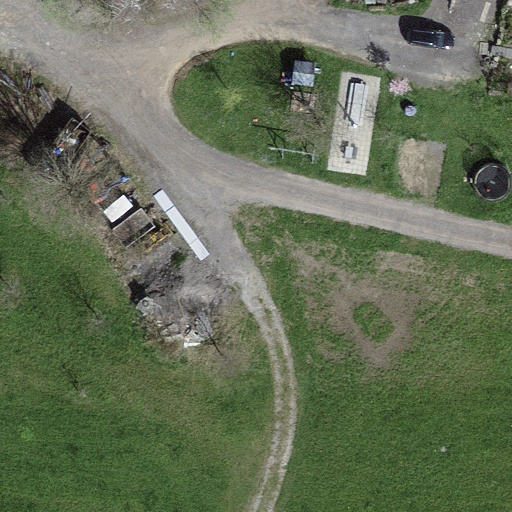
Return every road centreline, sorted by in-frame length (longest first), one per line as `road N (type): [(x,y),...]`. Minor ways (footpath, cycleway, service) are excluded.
road 1 (track): [(511,243),(266,196),(81,59),(0,39)]
road 2 (track): [(263,511),(289,390),(230,252),(81,59)]
